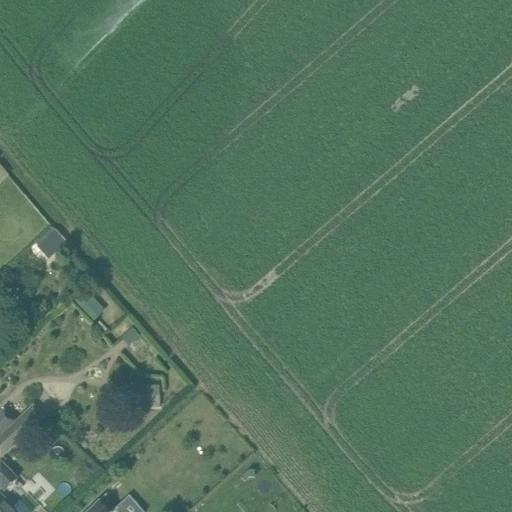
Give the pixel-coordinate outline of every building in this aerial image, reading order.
[(158,381),(127,380),(127,386),(125,386),(124,407),(157,408),(158,381)] [(4,409),(0,412),(0,437),(15,422),(4,409)] [(0,489),(1,489),(4,492),(17,480),(1,464),(0,465),(0,489)] [(0,511),(16,511),(0,495),(0,511)] [(140,511),(126,496),(113,507),(117,511),(140,511)] [(109,511),(99,502),(87,511),(109,511)]
